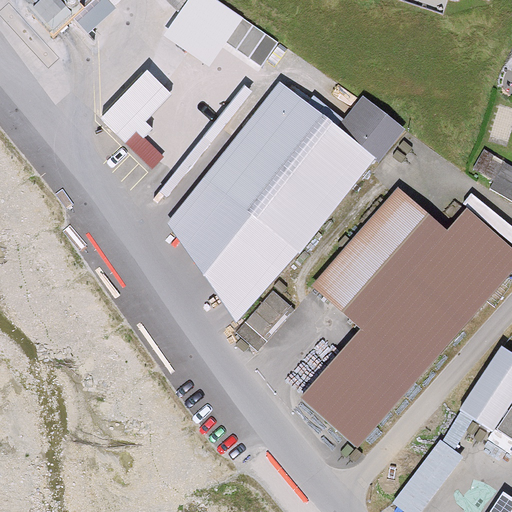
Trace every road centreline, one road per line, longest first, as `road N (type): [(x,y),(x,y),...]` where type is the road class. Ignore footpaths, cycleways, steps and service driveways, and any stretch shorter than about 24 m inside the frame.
road 1 (unclassified): [(336,504),(0,113)]
road 2 (residential): [(511,306),(336,504)]
